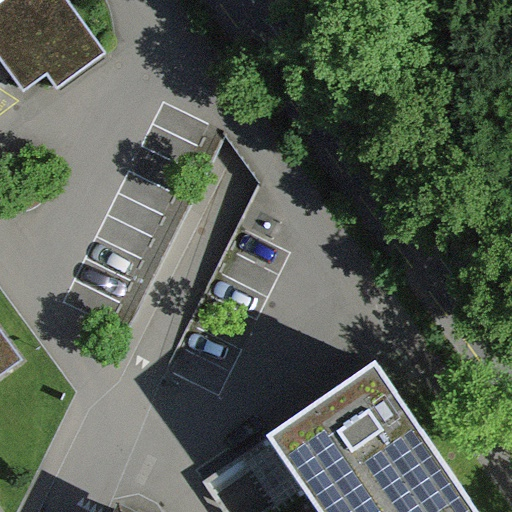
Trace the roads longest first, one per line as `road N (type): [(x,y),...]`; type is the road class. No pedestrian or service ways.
road 1 (residential): [(69,511),(251,172),(329,0)]
road 2 (primary): [(511,359),(254,0)]
